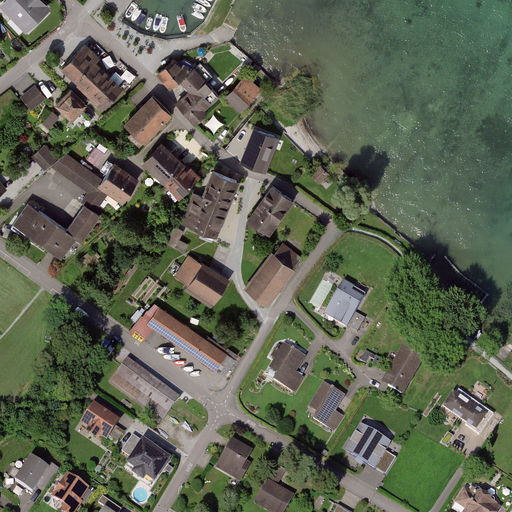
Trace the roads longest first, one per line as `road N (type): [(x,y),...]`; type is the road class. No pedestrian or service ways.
road 1 (residential): [(221,408),(331,234),(332,220),(203,140),(83,17)]
road 2 (residential): [(0,246),(221,408)]
road 3 (residential): [(221,408),(401,511)]
road 4 (residential): [(221,408),(161,511)]
